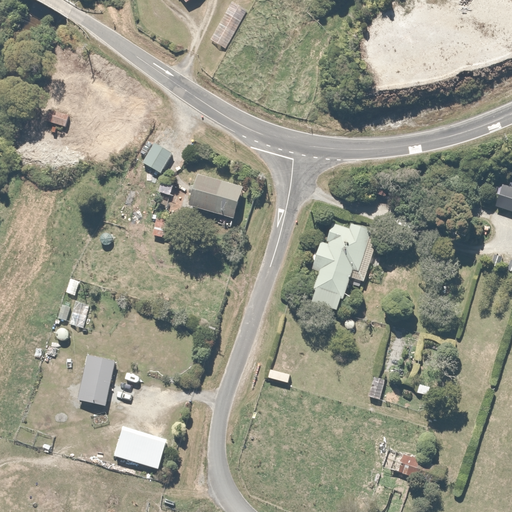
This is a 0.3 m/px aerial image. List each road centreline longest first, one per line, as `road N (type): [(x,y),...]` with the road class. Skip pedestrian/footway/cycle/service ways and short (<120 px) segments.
road 1 (unclassified): [(295,146),(284,213),(219,413),(218,470),(242,511)]
road 2 (tertiary): [(45,0),(213,112),(295,146)]
road 3 (unknown): [(295,146),(359,189),(511,239)]
road 4 (tertiary): [(295,146),(383,154),(511,120)]
